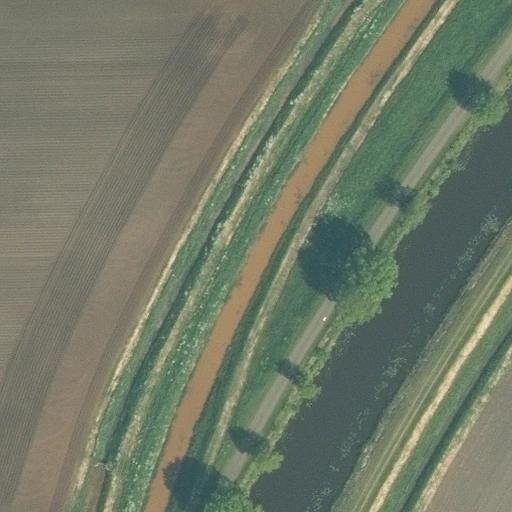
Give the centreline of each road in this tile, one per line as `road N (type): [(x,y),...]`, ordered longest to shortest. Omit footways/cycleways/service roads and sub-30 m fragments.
road 1 (unclassified): [(217,511),(325,311),(511,46)]
road 2 (track): [(511,247),(388,439),(351,511)]
